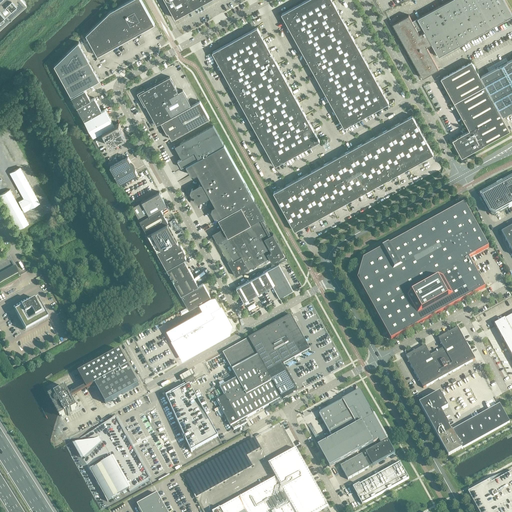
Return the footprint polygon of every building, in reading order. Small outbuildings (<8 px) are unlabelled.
[(20,6),(26,1),(25,0),(0,0),(0,24),(11,14),(15,11),(20,6)] [(98,56),(155,24),(141,0),(130,0),(110,11),(86,34),(86,35),(97,56),(98,56)] [(165,0),(174,15),(180,12),(182,15),(208,0),(165,0)] [(389,102),(359,48),(332,0),(306,0),(304,1),(367,115),(389,103),(389,102)] [(439,56),(511,15),(511,13),(504,0),(450,0),(412,21),(409,15),(393,24),(422,78),(439,69),(427,47),(432,44),(439,56)] [(367,115),(304,1),(282,13),(282,14),(281,14),(282,14),(284,18),(344,127),(345,127),(367,115)] [(320,140),(290,86),(257,27),(235,39),(298,153),(320,141),(320,140)] [(298,153),(235,39),(213,52),(212,52),(275,165),(276,165),(298,153)] [(100,80),(88,57),(79,42),(78,42),(54,65),(54,66),(71,96),(100,80)] [(511,59),(507,62),(499,67),(498,67),(481,76),(503,116),(511,111),(511,59)] [(510,130),(485,85),(472,61),(441,78),(454,102),(470,130),(456,137),(457,138),(453,140),(455,144),(462,157),(484,145),(483,145),(510,130)] [(191,106),(183,90),(178,92),(170,76),(145,90),(144,89),(137,93),(145,106),(146,105),(157,125),(161,122),(191,106)] [(91,99),(89,96),(85,89),(71,97),(77,107),(91,99)] [(95,97),(91,99),(77,107),(84,120),(102,110),(95,97)] [(172,139),(210,118),(200,101),(191,106),(161,122),(167,133),(168,132),(172,139)] [(114,125),(105,109),(102,110),(84,120),(94,137),(103,132),(114,125)] [(423,134),(413,116),(412,115),(400,122),(410,141),(423,134)] [(410,141),(400,122),(387,129),(398,148),(410,141)] [(127,137),(119,123),(114,125),(103,132),(110,146),(117,142),(118,144),(118,143),(120,144),(122,143),(121,140),(127,137)] [(198,158),(224,144),(213,125),(180,143),(175,146),(182,158),(178,161),(181,167),(198,158)] [(398,148),(387,129),(374,136),(385,155),(398,148)] [(433,153),(423,134),(410,141),(421,161),(433,154),(434,154),(433,153)] [(385,155),(374,136),(362,143),(372,162),(385,155)] [(421,161),(410,141),(398,148),(408,168),(421,161)] [(372,162),(362,143),(349,150),(360,169),(372,162)] [(264,216),(224,145),(186,166),(191,175),(194,176),(198,174),(204,185),(201,184),(191,189),(190,193),(192,196),(195,196),(194,199),(195,202),(199,203),(209,198),(209,195),(215,206),(212,208),(211,211),(215,218),(218,219),(223,228),(213,234),(218,242),(223,242),(222,240),(262,218),(264,216)] [(408,168),(398,148),(385,155),(396,175),(408,168)] [(360,169),(349,150),(324,164),(335,183),(347,176),(360,169)] [(396,175),(385,155),(372,162),(383,182),(396,175)] [(115,175),(133,165),(128,157),(110,167),(115,175)] [(383,182),(372,162),(360,169),(370,189),(383,182)] [(335,183),(324,164),(311,171),(322,190),(335,183)] [(120,184),(138,174),(133,165),(115,175),(120,184)] [(10,189),(0,194),(0,196),(1,198),(8,211),(10,215),(18,229),(29,224),(20,208),(22,207),(24,212),(40,203),(20,167),(10,173),(24,198),(19,201),(21,206),(19,206),(10,189)] [(370,189),(360,169),(347,176),(358,196),(370,189)] [(322,190),(311,171),(299,178),(309,197),(322,190)] [(358,196),(347,176),(335,183),(345,203),(358,196)] [(509,208),(511,206),(511,177),(479,195),(481,199),(482,198),(491,214),(492,214),(492,215),(494,216),(495,215),(496,215),(509,208)] [(309,197),(299,178),(286,185),(297,204),(309,197)] [(345,203),(335,183),(322,190),(333,210),(345,203)] [(297,204),(286,185),(274,192),(273,192),(274,192),(284,211),(297,204)] [(333,210),(322,190),(309,197),(320,217),(333,210)] [(160,208),(167,205),(159,192),(142,202),(132,207),(140,220),(161,208),(160,208)] [(309,197),(297,204),(284,211),(294,230),(295,230),(320,217),(309,197)] [(485,288),(476,272),(479,270),(476,266),(474,267),(469,259),(489,248),(464,204),(364,260),(358,280),(391,340),(485,288)] [(168,222),(161,208),(140,220),(147,234),(168,223),(168,222)] [(285,254),(273,233),(271,234),(262,218),(222,240),(223,242),(231,257),(228,261),(236,276),(274,255),(276,259),(285,254)] [(168,223),(147,234),(157,252),(177,241),(177,240),(168,223)] [(511,237),(511,227),(502,234),(506,241),(511,237)] [(185,255),(185,253),(181,244),(178,244),(177,241),(157,252),(167,269),(184,259),(186,258),(185,255)] [(199,285),(184,259),(167,269),(181,295),(199,285)] [(293,290),(279,264),(236,288),(244,301),(268,288),(269,289),(272,287),(271,286),(273,285),(280,298),(293,290)] [(0,282),(18,273),(15,267),(0,274),(0,282)] [(211,297),(203,283),(199,285),(181,295),(189,309),(199,303),(211,297)] [(230,333),(232,325),(216,296),(211,297),(199,303),(203,309),(167,330),(183,359),(230,333)] [(48,319),(37,300),(34,301),(15,312),(25,331),(48,319)] [(511,315),(505,320),(505,319),(494,325),(511,356),(511,358),(511,359),(511,362),(511,315)] [(284,364),(295,358),(299,356),(301,355),(310,350),(305,341),(304,340),(300,333),(291,316),(290,317),(248,339),(223,353),(223,354),(232,370),(233,372),(237,379),(225,385),(223,382),(219,384),(221,387),(220,388),(225,396),(216,401),(231,427),(232,426),(234,430),(247,423),(246,421),(247,420),(247,419),(246,418),(268,406),(269,406),(270,405),(271,407),(281,401),(280,399),(281,399),(297,390),(290,377),(288,373),(283,365),(284,365),(284,364)] [(475,360),(473,356),(458,328),(438,338),(443,348),(430,355),(425,346),(406,356),(423,388),(475,360)] [(139,386),(119,350),(78,373),(82,380),(66,389),(66,388),(48,397),(60,418),(67,414),(69,416),(71,415),(69,413),(77,408),(67,391),(83,382),(87,389),(95,385),(105,404),(139,386)] [(181,377),(183,381),(194,374),(192,370),(181,377)] [(196,382),(193,377),(184,381),(187,386),(193,383),(193,384),(196,382)] [(218,438),(190,386),(186,388),(185,387),(166,397),(180,427),(186,442),(191,453),(218,438)] [(388,439),(374,414),(374,415),(373,414),(372,412),(371,411),(368,407),(369,407),(369,406),(368,406),(366,402),(366,401),(363,397),(361,393),(361,392),(360,390),(360,391),(359,391),(343,400),(342,401),(342,402),(339,403),(338,404),(321,413),(320,414),(319,415),(330,435),(333,439),(361,423),(372,444),(379,441),(380,444),(387,440),(388,439)] [(462,449),(510,423),(510,422),(500,405),(500,404),(499,404),(451,431),(449,427),(449,426),(442,412),(442,411),(448,408),(448,407),(440,393),(420,404),(419,404),(438,439),(439,439),(448,456),(449,456),(462,449)] [(150,481),(135,454),(128,440),(116,418),(74,442),(75,444),(85,461),(84,461),(87,466),(101,459),(109,454),(107,451),(123,442),(130,456),(115,465),(114,463),(115,462),(113,459),(112,460),(104,464),(93,470),(92,471),(108,501),(109,500),(128,490),(130,492),(150,481)] [(331,468),(373,444),(372,444),(361,423),(333,439),(330,435),(328,436),(317,442),(331,468)] [(373,466),(386,459),(395,454),(388,441),(366,453),(368,457),(364,459),(362,455),(341,467),(348,480),(369,468),(373,466)] [(328,507),(296,449),(295,449),(296,450),(269,464),(276,477),(266,483),(265,481),(263,483),(264,484),(213,511),(318,511),(327,507),(328,508),(328,507)] [(362,505),(409,479),(400,463),(360,485),(359,485),(353,488),(355,492),(356,493),(356,494),(362,505)] [(511,511),(511,471),(507,475),(505,471),(468,492),(479,511),(511,511)] [(168,511),(160,497),(159,498),(158,496),(158,495),(157,494),(156,495),(157,495),(154,496),(154,495),(140,503),(140,504),(138,505),(137,505),(138,507),(138,506),(139,508),(138,509),(139,511),(168,511)]
